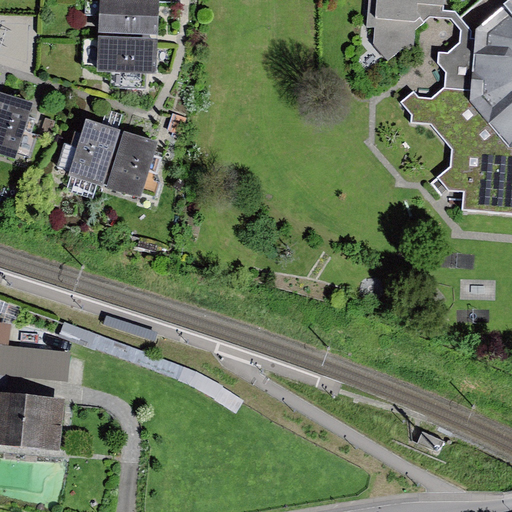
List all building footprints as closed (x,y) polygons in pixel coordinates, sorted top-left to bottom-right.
[(160,0),(101,0),(100,32),(160,34),(160,18),(160,0)] [(463,195),(463,214),(511,218),(511,0),(366,0),(364,30),(371,31),(370,47),(386,65),(400,54),(414,55),(415,34),(428,24),(448,24),(457,34),(457,45),(447,54),(435,53),(435,67),(441,76),(441,88),(431,97),(419,98),(413,90),(397,104),(410,120),(409,128),(429,129),(451,153),(450,169),(436,180),(447,196),(463,195)] [(160,39),(99,37),(98,70),(159,72),(160,57),(160,39)] [(34,104),(0,93),(0,152),(19,158),(34,104)] [(122,130),(88,120),(72,175),(106,185),(122,130)] [(160,142),(126,132),(109,187),(143,197),(160,142)] [(185,369),(64,323),(60,333),(191,387),(236,415),(245,402),(200,374),(185,369)] [(0,347),(9,349),(12,329),(0,327),(0,347)] [(0,376),(67,384),(70,355),(9,349),(0,347),(0,376)] [(0,397),(0,448),(20,451),(25,400),(0,397)] [(64,405),(25,400),(20,451),(59,455),(64,405)] [(422,434),(417,445),(434,452),(436,447),(441,449),(443,444),(422,434)]
